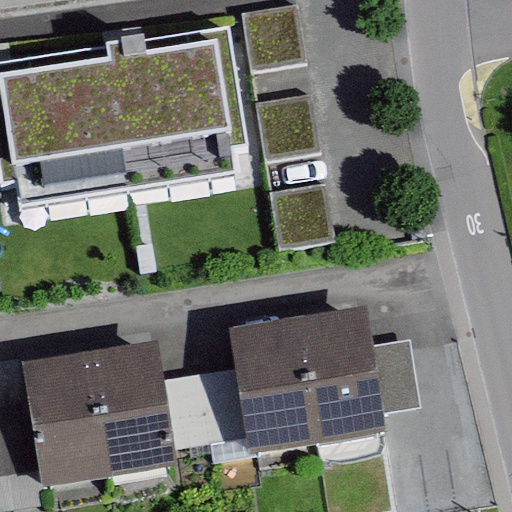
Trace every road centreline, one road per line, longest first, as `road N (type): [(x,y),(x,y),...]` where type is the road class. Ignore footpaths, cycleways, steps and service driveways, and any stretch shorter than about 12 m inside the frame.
road 1 (residential): [(485,265),(0,348)]
road 2 (residential): [(438,0),(485,265)]
